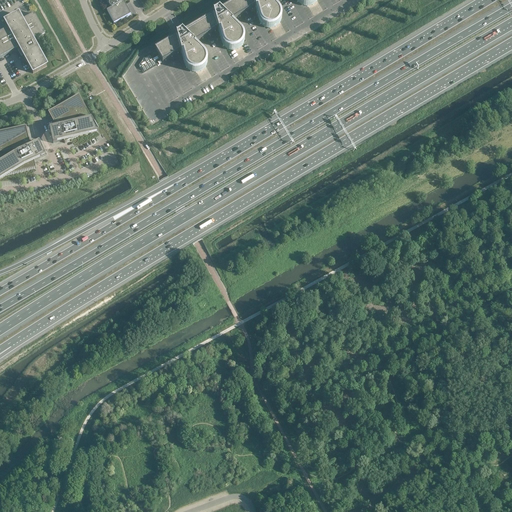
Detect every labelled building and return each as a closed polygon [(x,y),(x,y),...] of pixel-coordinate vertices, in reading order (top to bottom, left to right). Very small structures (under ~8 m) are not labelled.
[(111,8),(107,11),(114,24),(130,15),(123,2),(123,1),(123,0),(105,0),(108,5),(109,4),(109,5),(109,6),(109,7),(110,8),(111,8)] [(238,0),(220,11),(219,10),(213,13),(213,15),(183,33),(182,32),(181,32),(176,35),(176,37),(154,50),(162,63),(181,52),(184,65),(185,66),(185,67),(186,68),(186,69),(187,69),(187,70),(188,70),(189,71),(190,72),(191,72),(192,73),(193,73),(194,73),(195,73),(196,73),(197,73),(198,73),(199,73),(200,72),(201,72),(202,71),(203,71),(204,70),(205,69),(205,68),(206,67),(206,66),(207,65),(207,64),(207,63),(207,62),(207,61),(207,60),(207,59),(207,58),(206,57),(206,56),(205,55),(204,54),(204,53),(194,44),(218,30),(221,43),(222,44),(222,45),(223,46),(224,47),(224,48),(225,48),(225,49),(226,49),(227,50),(228,50),(230,51),(231,51),(232,51),(233,51),(234,51),(235,51),(236,51),(237,50),(238,50),(239,49),(240,49),(241,48),(241,47),(242,46),(243,45),(243,44),(244,43),(244,42),(244,41),(244,40),(244,39),(244,38),(244,36),(243,35),(243,34),(242,33),(242,32),(241,32),(241,31),(231,22),(255,8),(258,21),(259,21),(259,22),(259,23),(260,23),(260,24),(261,25),(262,26),(263,27),(264,28),(265,28),(266,28),(266,29),(267,29),(268,29),(270,29),(271,29),(272,29),(273,29),(274,28),(275,28),(276,27),(277,26),(278,26),(279,25),(279,24),(280,23),(281,22),(281,21),(281,20),(281,19),(281,18),(281,17),(281,16),(281,15),(281,14),(281,13),(280,12),(280,11),(279,11),(279,10),(278,10),(278,9),(268,0),(296,0),(297,1),(297,2),(298,3),(299,4),(300,5),(301,5),(302,6),(303,6),(304,7),(305,7),(306,7),(308,7),(309,7),(310,7),(311,6),(312,6),(313,5),(314,4),(315,3),(316,3),(316,2),(317,1),(317,0),(238,0)] [(32,41),(33,41),(45,34),(34,15),(22,21),(18,15),(5,22),(8,29),(0,33),(0,58),(20,48),(23,54),(22,54),(33,74),(46,66),(36,47),(35,47),(32,41)] [(49,129),(50,134),(50,135),(50,136),(51,136),(53,144),(63,141),(65,144),(82,134),(97,130),(79,96),(48,113),(56,127),(49,129)] [(0,133),(0,179),(6,176),(36,169),(34,161),(45,156),(43,152),(44,151),(44,150),(43,150),(43,149),(42,149),(39,142),(30,146),(26,127),(0,133)]
